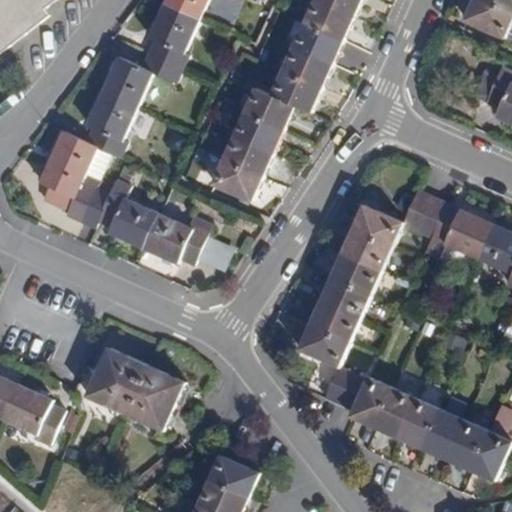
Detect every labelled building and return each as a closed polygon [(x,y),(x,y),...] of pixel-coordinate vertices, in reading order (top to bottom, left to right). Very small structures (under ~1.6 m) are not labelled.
[(0,0),(0,55),(52,15),(47,9),(57,0),(0,0)] [(169,0),(168,4),(152,38),(156,40),(150,54),(185,69),(191,56),(187,54),(202,19),(211,0),(169,0)] [(317,0),(275,96),(298,106),(314,114),(365,0),(317,0)] [(511,0),(477,0),(468,21),(507,39),(511,28),(511,0)] [(122,56),(90,126),(96,128),(90,142),(101,147),(100,147),(124,158),(131,143),(125,140),(156,73),(179,84),(185,69),(150,54),(145,67),(122,56)] [(511,71),(503,68),(487,103),(502,109),(499,117),(511,122),(511,71)] [(259,89),(216,185),(255,203),(298,106),(275,96),(259,89)] [(236,102),(223,96),(221,101),(234,107),(236,102)] [(66,131),(43,183),(52,187),(47,200),(71,211),(69,215),(84,222),(100,187),(100,186),(101,186),(103,181),(88,175),(100,147),(101,147),(90,142),(66,131)] [(220,141),(210,136),(205,148),(215,152),(220,141)] [(119,180),(114,192),(113,193),(100,222),(101,223),(114,228),(112,232),(147,248),(162,214),(129,199),(134,187),(119,180)] [(100,187),(84,222),(98,228),(101,223),(100,222),(113,193),(100,187)] [(422,190),(408,222),(406,225),(434,237),(449,203),(436,197),(422,190)] [(449,203),(434,237),(433,238),(428,252),(441,258),(448,244),(482,259),(498,225),(449,203)] [(357,229),(303,349),(343,367),(344,365),(397,247),(406,226),(406,225),(408,222),(368,205),(357,229)] [(162,214),(147,248),(181,264),(183,260),(197,266),(216,226),(200,219),(196,229),(162,214)] [(511,230),(498,225),(482,259),(511,272),(511,282),(501,306),(511,310),(511,230)] [(112,348),(90,396),(167,431),(189,383),(112,348)] [(343,367),(329,398),(343,404),(356,373),(343,367)] [(356,373),(343,404),(356,410),(370,379),(356,373)] [(0,374),(0,416),(40,435),(38,439),(53,446),(69,411),(55,404),(57,400),(0,374)] [(356,410),(354,416),(377,427),(395,388),(371,377),(370,379),(356,410)] [(395,388),(377,427),(401,438),(419,398),(395,388)] [(443,409),(419,398),(401,438),(425,448),(443,409)] [(473,470),(499,482),(511,453),(511,411),(501,407),(491,431),(473,470)] [(443,409),(425,448),(449,459),(467,420),(443,409)] [(473,470),(491,431),(467,420),(449,459),(473,470)] [(225,454),(199,511),(246,511),(264,472),(225,454)]
